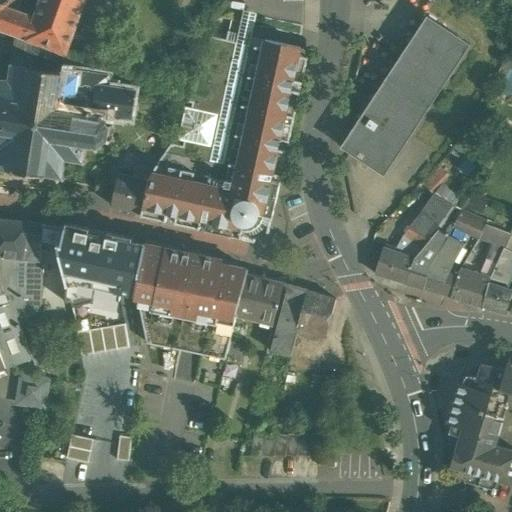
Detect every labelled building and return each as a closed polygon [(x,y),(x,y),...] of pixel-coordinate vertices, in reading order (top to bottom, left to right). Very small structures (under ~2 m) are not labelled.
[(39,0),(35,15),(27,37),(53,47),(66,52),(84,0),(39,0)] [(0,27),(17,34),(27,37),(35,15),(0,2),(0,27)] [(245,8),(237,42),(254,45),(261,12),(245,8)] [(426,16),(341,146),(384,175),(469,45),(426,16)] [(27,37),(17,34),(11,61),(14,64),(29,66),(29,63),(32,63),(34,52),(50,57),(53,47),(27,37)] [(254,47),(254,45),(237,42),(210,36),(187,101),(193,104),(192,110),(186,111),(182,116),(179,123),(179,130),(185,139),(183,146),(171,143),(153,171),(167,174),(169,167),(194,172),(193,180),(218,185),(224,187),(225,179),(233,180),(240,149),(232,147),(238,122),(245,123),(253,90),(245,88),(250,63),(258,65),(262,49),(254,47)] [(258,65),(250,63),(245,88),(253,90),(245,123),(238,122),(232,147),(240,149),(233,180),(225,179),(224,187),(218,185),(193,180),(194,172),(169,167),(167,174),(153,171),(148,181),(141,216),(165,221),(167,213),(176,215),(174,223),(199,228),(201,220),(206,221),(205,229),(208,230),(240,237),(242,228),(249,228),(256,226),(261,221),(263,214),(272,216),(280,181),(271,179),(273,174),(281,176),(286,150),(278,148),(280,139),(288,141),(299,92),(291,90),(293,81),(301,83),(307,57),(299,55),(300,47),(265,39),(263,47),(254,45),(254,47),(262,49),(258,65)] [(29,66),(14,64),(11,61),(8,64),(11,67),(9,80),(0,78),(0,168),(13,171),(12,175),(16,176),(17,171),(40,175),(40,180),(44,180),(44,176),(58,178),(61,180),(64,178),(61,175),(64,160),(75,169),(80,163),(82,165),(85,162),(83,160),(85,146),(93,147),(94,151),(98,150),(97,146),(105,140),(109,142),(111,138),(107,136),(108,126),(113,127),(113,124),(119,125),(120,116),(129,117),(130,119),(135,90),(107,86),(108,75),(89,73),(89,71),(80,70),(79,73),(61,71),(62,67),(58,67),(58,70),(33,67),(34,64),(32,63),(29,63),(29,66)] [(437,165),(420,182),(434,194),(449,175),(437,165)] [(148,180),(119,174),(111,206),(141,212),(148,180)] [(440,226),(421,211),(403,232),(422,249),(428,242),(431,237),(432,238),(440,226)] [(485,224),(459,212),(453,224),(453,225),(479,237),(480,236),(485,224)] [(440,226),(432,238),(431,237),(428,242),(439,250),(441,247),(447,235),(453,225),(453,224),(446,218),(440,226)] [(42,224),(0,220),(0,280),(0,281),(6,296),(23,336),(37,331),(34,322),(38,319),(39,276),(39,242),(42,224)] [(91,303),(93,294),(120,300),(121,293),(132,242),(133,237),(107,232),(106,236),(89,232),(90,228),(66,223),(65,228),(43,225),(42,242),(57,246),(66,286),(64,302),(71,302),(73,308),(91,303)] [(511,234),(485,224),(480,236),(486,238),(505,247),(511,234)] [(422,249),(403,232),(395,248),(394,252),(406,256),(410,250),(418,255),(422,249)] [(447,235),(441,247),(439,250),(430,263),(429,265),(447,270),(462,243),(447,235)] [(135,296),(146,245),(140,244),(132,242),(121,293),(128,294),(135,296)] [(418,255),(416,257),(430,263),(439,250),(428,242),(422,249),(418,255)] [(222,260),(146,245),(135,296),(137,296),(138,300),(137,304),(139,304),(234,324),(236,315),(246,275),(248,269),(221,264),(222,260)] [(394,252),(382,249),(375,273),(406,282),(414,258),(406,256),(394,252)] [(418,255),(410,250),(406,256),(414,258),(414,259),(416,257),(418,255)] [(430,263),(416,257),(414,259),(414,258),(406,282),(423,287),(429,265),(430,263)] [(447,270),(429,265),(423,287),(450,296),(457,273),(447,270)] [(488,283),(457,273),(450,296),(481,305),(488,283)] [(284,284),(246,275),(236,315),(274,325),(279,304),(284,284)] [(0,347),(8,367),(31,357),(23,336),(6,296),(0,281),(0,280),(0,347)] [(511,290),(488,283),(481,305),(505,313),(511,290)] [(308,290),(284,284),(279,304),(283,304),(272,351),(290,355),(296,333),(298,327),(299,322),(308,290)] [(336,298),(308,290),(299,322),(306,325),(327,331),(336,298)] [(234,324),(139,304),(147,343),(225,359),(234,324)] [(82,355),(127,347),(124,325),(78,333),(82,355)] [(305,329),(298,327),(296,333),(311,337),(313,331),(305,329)] [(37,331),(23,336),(31,357),(36,368),(57,373),(50,351),(43,349),(37,331)] [(504,371),(482,364),(475,387),(459,382),(447,422),(463,427),(455,451),(454,451),(450,466),(511,484),(511,481),(511,450),(495,445),(504,416),(498,414),(501,403),(511,405),(511,355),(509,355),(504,371)] [(16,405),(45,410),(50,380),(21,375),(16,405)] [(322,435),(311,433),(311,435),(308,455),(320,457),(322,435)] [(276,436),(265,434),(264,436),(262,456),(273,458),(274,456),(276,436)] [(288,435),(276,434),(276,436),(274,456),(285,457),(285,456),(288,435)] [(299,435),(288,434),(288,435),(285,456),(296,457),(297,456),(299,435)] [(311,435),(299,434),(299,435),(297,456),(308,457),(308,455),(311,435)] [(264,436),(253,435),(250,456),(262,458),(262,456),(264,436)] [(67,459),(87,462),(92,439),(71,436),(67,459)] [(118,460),(128,461),(131,438),(120,437),(118,460)] [(335,458),(320,457),(319,467),(334,468),(335,458)]
